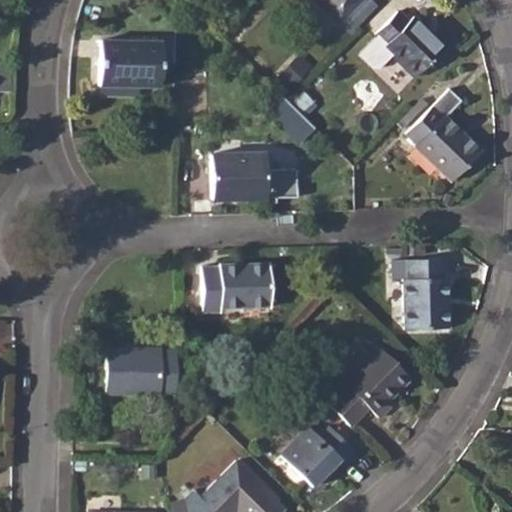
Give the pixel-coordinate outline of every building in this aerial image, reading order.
[(359,0),(311,0),(336,23),(359,0)] [(396,11),(373,34),(384,44),(381,47),(412,77),(443,46),(412,16),(407,21),(396,11)] [(96,40),(96,86),(136,86),(157,86),(157,62),(158,41),(96,40)] [(0,64),(0,92),(8,93),(10,65),(0,64)] [(430,106),(404,133),(414,144),(413,146),(450,180),(480,150),(443,115),(442,116),(430,106)] [(261,152),(207,154),(209,200),(263,199),(261,152)] [(442,256),(391,259),(392,279),(401,278),(402,327),(448,326),(447,276),(443,276),(442,256)] [(216,267),(198,267),(200,312),(218,311),(218,308),(268,306),(267,263),(216,265),(216,267)] [(377,346),(323,401),(349,427),(367,409),(377,417),(389,405),(386,401),(409,377),(377,346)] [(102,391),(174,393),(174,348),(103,348),(102,391)] [(306,426),(277,455),(308,486),(322,473),(326,476),(353,450),(327,425),(316,436),(306,426)] [(192,490),(182,501),(184,511),(232,511),(234,511),(235,511),(278,511),(282,508),(234,460),(198,495),(192,490)]
